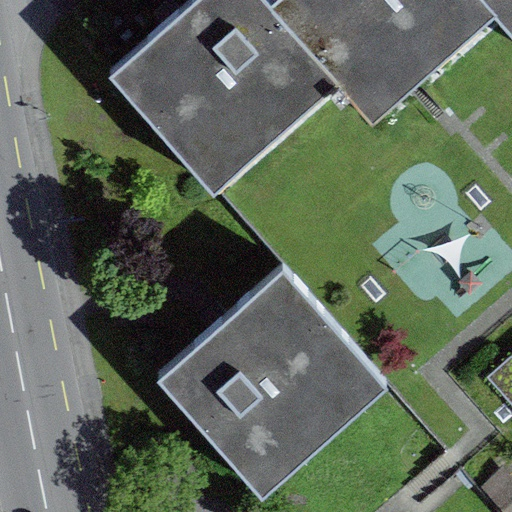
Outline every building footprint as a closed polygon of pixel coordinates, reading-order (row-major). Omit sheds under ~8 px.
[(305,76),(323,60),(270,1),(269,0),(188,0),(112,67),(201,168),(218,152),(222,156),(309,80),(305,76)] [(463,11),(475,0),(271,0),(270,1),(323,60),(359,102),(377,86),(381,90),(467,15),(463,11)] [(511,0),(486,0),(511,29),(511,0)] [(252,475),(375,367),(283,262),(160,371),(252,475)] [(511,353),(488,374),(511,401),(511,353)]
